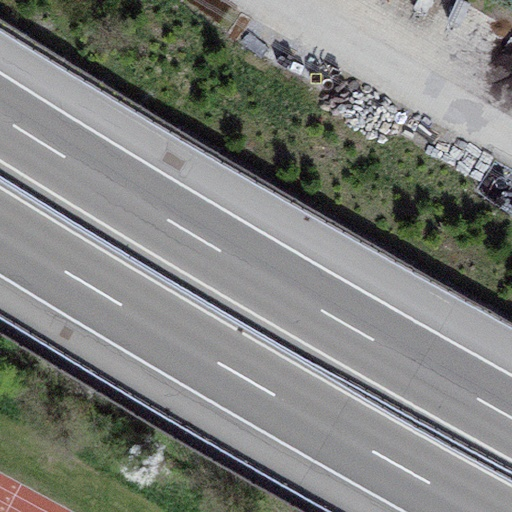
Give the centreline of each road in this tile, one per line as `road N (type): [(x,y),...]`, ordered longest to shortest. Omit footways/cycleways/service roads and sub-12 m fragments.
road 1 (motorway): [(511,417),(0,115)]
road 2 (motorway): [(0,234),(474,511)]
